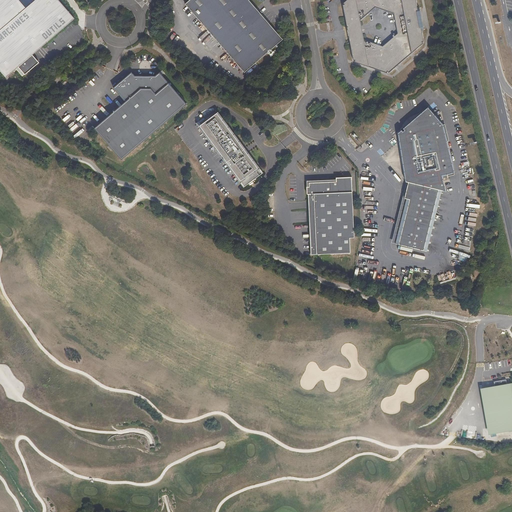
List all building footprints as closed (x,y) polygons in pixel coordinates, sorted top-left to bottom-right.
[(19,0),(0,0),(0,69),(8,79),(18,70),(24,77),(38,65),(32,58),(42,50),(76,20),(58,0),(38,0),(27,9),(19,0)] [(190,0),(185,5),(245,73),(283,40),(248,0),(190,0)] [(343,5),(346,18),(352,48),(354,61),(356,61),(355,62),(388,74),(388,72),(390,73),(424,43),(423,42),(425,42),(416,0),(348,0),(344,3),(345,5),(343,5)] [(160,70),(158,73),(137,73),(135,70),(134,69),(116,85),(128,99),(117,108),(97,125),(124,157),(189,101),(162,69),(160,70)] [(397,131),(405,180),(408,179),(404,196),(406,197),(395,242),(426,250),(441,189),(445,190),(442,174),(454,171),(442,123),(427,105),(402,127),(404,128),(402,130),(401,128),(397,131)] [(215,110),(198,123),(246,187),(263,174),(215,110)] [(308,193),(309,193),(314,192),(316,237),(311,238),(311,253),(351,252),(351,237),(355,236),(352,175),(336,176),(337,180),(326,180),(326,179),(308,180),(308,185),(308,193)] [(511,382),(479,388),(486,433),(511,429),(511,382)]
